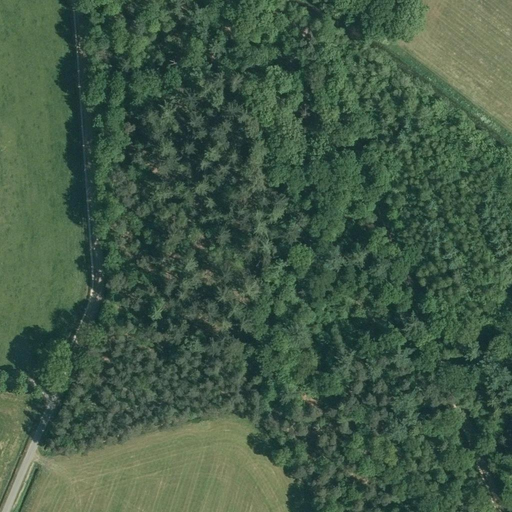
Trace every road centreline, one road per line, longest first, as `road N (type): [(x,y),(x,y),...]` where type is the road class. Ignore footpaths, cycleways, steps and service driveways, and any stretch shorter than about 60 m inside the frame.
road 1 (track): [(56,391),(98,280),(77,0)]
road 2 (track): [(238,0),(299,25),(318,46),(427,325)]
road 3 (track): [(427,325),(500,511)]
road 4 (unclassified): [(5,511),(56,391)]
